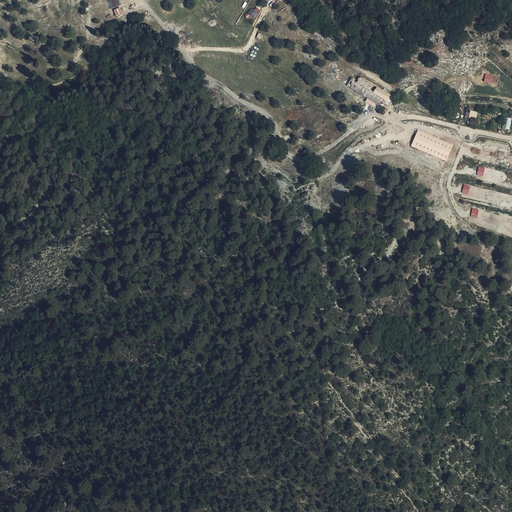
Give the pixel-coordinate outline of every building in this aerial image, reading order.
[(114,10),(116,16),(123,13),(121,7),(114,10)] [(258,8),(249,9),(249,14),(247,14),(247,18),(258,17),(258,8)] [(495,85),(499,77),(493,74),(489,81),(495,85)] [(385,90),(362,77),(360,82),(358,84),(375,94),(386,100),(385,102),(388,104),(392,98),(394,99),(396,97),(387,92),(389,89),(386,87),(385,90)] [(358,84),(360,82),(352,78),(349,84),(357,88),(358,84)] [(374,97),(375,94),(358,84),(357,88),(374,97)] [(468,122),(475,123),(478,111),(471,110),(468,122)] [(510,129),(511,119),(505,117),(503,128),(510,129)] [(453,145),(419,130),(412,146),(446,160),(453,145)]
